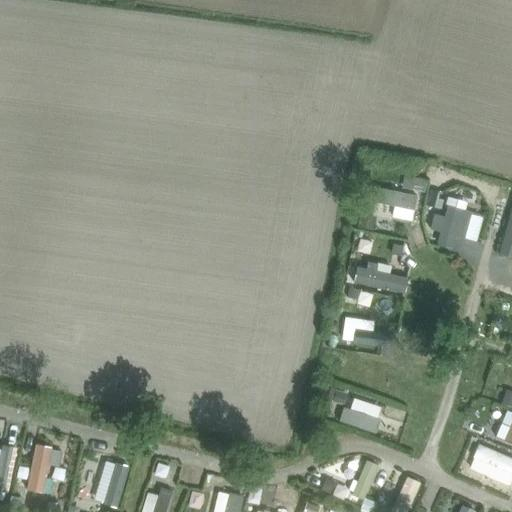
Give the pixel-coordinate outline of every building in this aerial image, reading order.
[(382,199),(378,216),(400,221),(407,190),(360,179),(357,194),(382,199)] [(429,187),(424,205),(440,209),(442,199),(434,197),(437,189),(429,187)] [(362,212),(359,226),(372,229),(375,215),(362,212)] [(387,267),(392,240),(356,233),(351,259),(387,267)] [(330,315),(328,343),(364,344),(365,317),(330,315)] [(348,384),(354,362),(341,359),(335,381),(348,384)] [(336,389),(333,400),(342,402),(345,392),(336,389)] [(482,405),(476,419),(492,425),(498,411),(482,405)] [(495,427),(507,432),(502,443),(511,446),(511,416),(502,412),(495,427)] [(501,473),(508,459),(466,441),(459,455),(501,473)] [(48,469),(49,444),(22,443),(21,468),(48,469)] [(92,486),(97,459),(85,456),(80,484),(92,486)] [(365,502),(377,467),(352,459),(340,494),(365,502)] [(394,474),(375,511),(394,511),(409,482),(394,474)] [(134,490),(128,511),(141,511),(146,493),(134,490)] [(306,511),(307,500),(290,500),(289,511),(306,511)]
